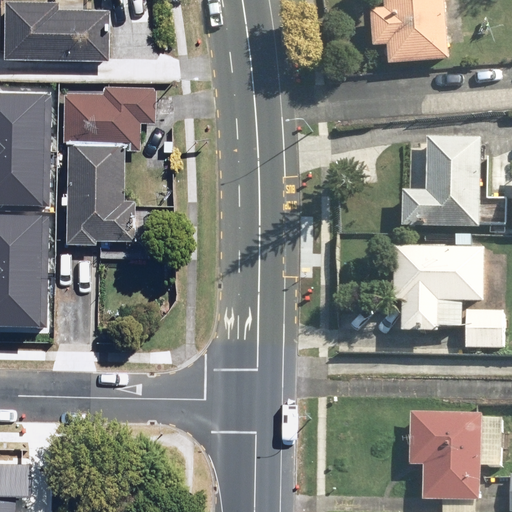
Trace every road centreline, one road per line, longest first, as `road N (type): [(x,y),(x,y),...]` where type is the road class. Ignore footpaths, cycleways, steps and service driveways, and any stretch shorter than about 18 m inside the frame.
road 1 (secondary): [(242,0),(259,165),(254,400)]
road 2 (unknown): [(254,113),(511,86)]
road 3 (residential): [(254,400),(0,396)]
